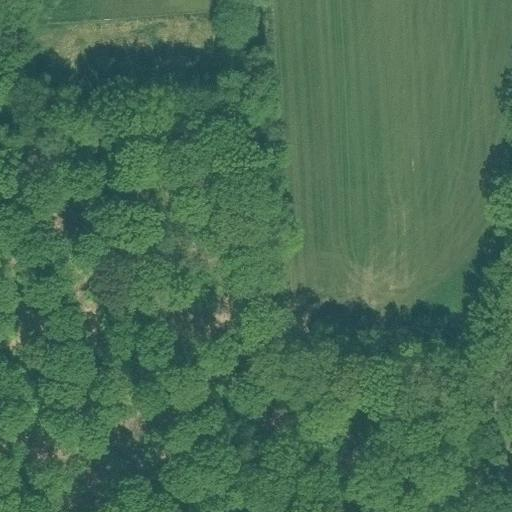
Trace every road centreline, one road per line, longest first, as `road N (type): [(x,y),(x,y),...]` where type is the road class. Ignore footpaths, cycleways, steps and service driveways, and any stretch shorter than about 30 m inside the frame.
road 1 (track): [(494,402),(267,346),(257,330),(243,121),(0,157)]
road 2 (track): [(276,352),(257,375),(261,416),(287,441),(406,463),(452,394)]
